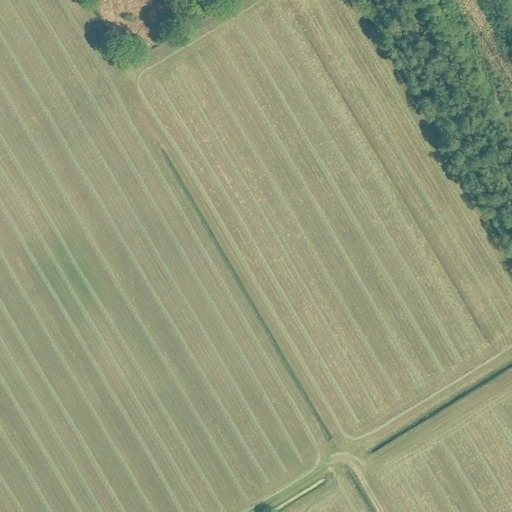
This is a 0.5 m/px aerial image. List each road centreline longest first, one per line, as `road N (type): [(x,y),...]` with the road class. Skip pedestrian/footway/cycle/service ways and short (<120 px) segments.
road 1 (track): [(511,241),(366,0)]
road 2 (track): [(356,473),(339,456),(249,511)]
